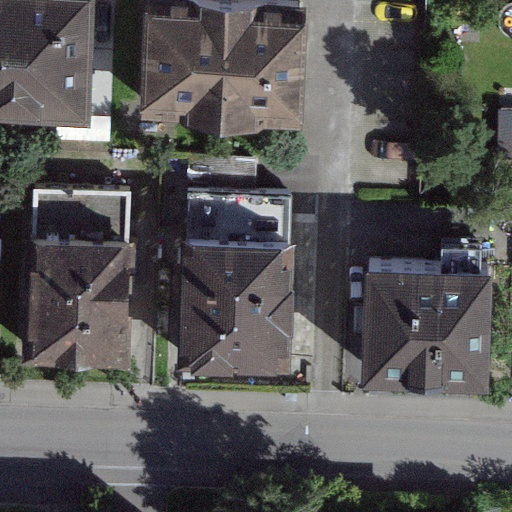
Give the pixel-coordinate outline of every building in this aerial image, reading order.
[(103,0),(0,0),(0,102),(99,107),(103,0)] [(315,7),(204,0),(156,0),(150,115),(308,124),(315,7)] [(126,196),(38,190),(27,355),(116,360),(126,196)] [(198,194),(196,231),(261,233),(262,196),(198,194)] [(196,231),(194,373),(306,376),(310,232),(261,233),(196,231)] [(494,380),(496,258),(379,256),(376,378),(494,380)] [(0,502),(0,511),(174,511),(175,510),(0,502)]
